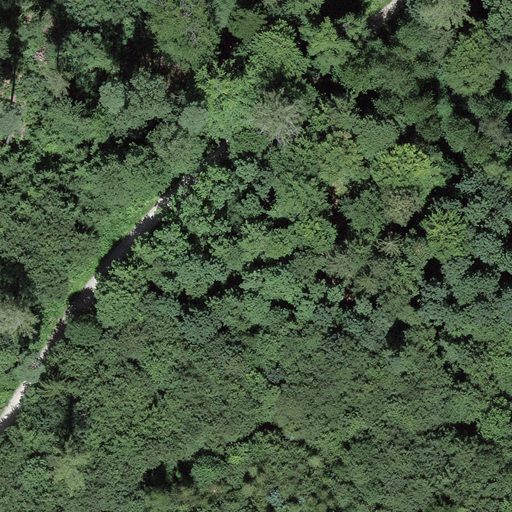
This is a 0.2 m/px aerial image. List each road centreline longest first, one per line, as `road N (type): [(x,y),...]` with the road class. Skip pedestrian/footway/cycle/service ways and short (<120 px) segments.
road 1 (track): [(0,423),(113,254),(176,191),(404,0)]
road 2 (track): [(86,511),(315,416),(457,435),(511,401)]
